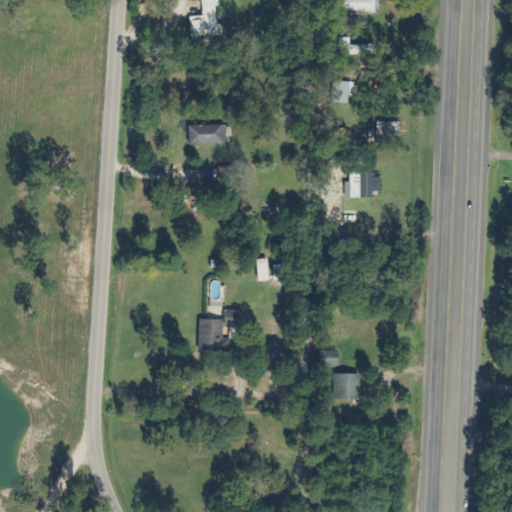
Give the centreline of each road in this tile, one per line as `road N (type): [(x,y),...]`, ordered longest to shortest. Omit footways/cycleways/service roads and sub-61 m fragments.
road 1 (trunk): [(473,0),(449,511)]
road 2 (residential): [(311,511),(295,166),(297,0)]
road 3 (tertiary): [(96,447),(124,0)]
